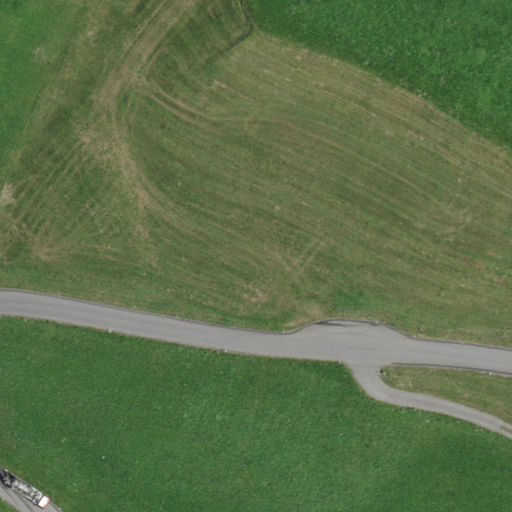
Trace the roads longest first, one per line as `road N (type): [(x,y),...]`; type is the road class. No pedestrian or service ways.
road 1 (unclassified): [(511,347),(139,331),(0,303)]
road 2 (track): [(511,435),(329,342)]
